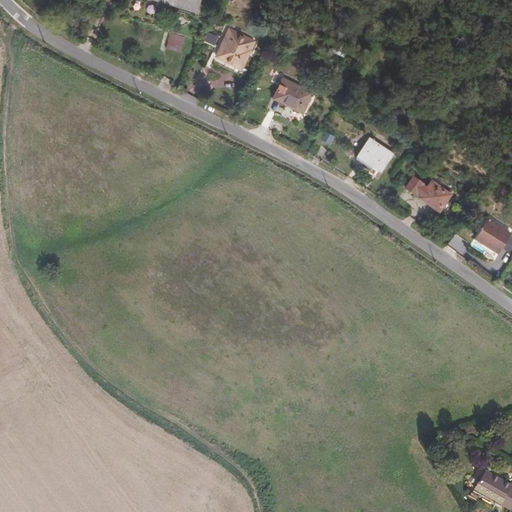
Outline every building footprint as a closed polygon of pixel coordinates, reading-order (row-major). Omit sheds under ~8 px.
[(173,0),(173,3),(197,11),(200,0),(173,0)] [(241,69),(255,41),(229,29),(216,56),(241,69)] [(166,48),(181,52),(185,37),(170,33),(166,48)] [(337,41),(333,49),(342,54),(346,46),(337,41)] [(293,105),(292,108),(302,113),(312,93),(283,78),(274,95),(293,105)] [(273,98),(292,108),(293,105),(274,95),(273,98)] [(326,131),(322,138),(331,143),(334,136),(326,131)] [(358,155),(373,166),(381,170),(393,153),(373,140),(373,138),(370,142),(368,140),(358,155)] [(371,169),(373,166),(358,155),(356,158),(371,169)] [(440,210),(447,201),(451,194),(432,180),(427,187),(422,184),(423,183),(413,176),(405,188),(415,194),(417,193),(421,196),(420,198),(439,211),(440,210)] [(454,205),(447,201),(440,210),(447,215),(454,205)] [(511,234),(487,219),(475,238),(498,253),(501,247),(511,254),(511,234)] [(511,510),(511,507),(511,489),(510,488),(511,486),(486,471),(475,490),(511,510)]
